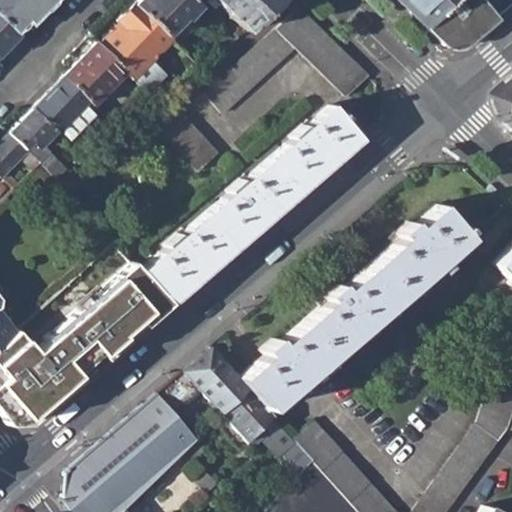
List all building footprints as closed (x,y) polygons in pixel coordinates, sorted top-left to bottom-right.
[(0,0),(0,15),(16,30),(25,20),(28,23),(50,0),(0,0)] [(134,0),(132,3),(164,34),(181,16),(184,19),(197,5),(191,0),(134,0)] [(277,0),(225,0),(220,5),(246,29),(277,0)] [(395,0),(424,28),(450,0),(395,0)] [(498,19),(480,0),(450,0),(424,28),(425,28),(443,46),(452,49),(462,49),(498,19)] [(119,22),(97,45),(123,70),(136,81),(150,66),(146,63),(169,39),(164,34),(132,3),(117,19),(119,22)] [(204,90),(224,113),(295,48),(345,97),(367,75),(296,7),(204,90)] [(0,15),(0,52),(18,33),(16,30),(0,15)] [(94,43),(64,74),(88,97),(94,102),(123,70),(97,45),(94,43)] [(64,74),(32,107),(55,128),(56,130),(60,127),(88,97),(64,74)] [(97,106),(94,102),(88,97),(60,127),(69,136),(97,106)] [(149,118),(196,171),(216,152),(170,99),(161,106),(149,118)] [(138,268),(168,301),(373,124),(354,104),(345,112),(342,108),(338,112),(328,103),(311,118),(308,115),(287,134),(289,136),(247,173),(245,170),(225,187),(227,190),(185,228),(181,224),(162,242),(164,245),(138,268)] [(0,175),(0,176),(20,156),(26,149),(25,147),(31,139),(38,146),(55,128),(32,107),(0,140),(0,175)] [(20,156),(32,170),(41,162),(26,149),(20,156)] [(255,360),(237,376),(247,388),(267,409),(286,392),(326,357),(376,314),(466,236),(461,229),(464,227),(459,222),(456,225),(438,203),(411,225),(405,219),(387,235),(392,242),(339,287),(334,281),(315,297),(320,304),(276,341),(271,336),(257,348),(262,354),(255,360)] [(477,239),(488,251),(511,227),(511,212),(507,208),(477,239)] [(511,279),(511,240),(493,261),(511,279)] [(26,350),(12,332),(0,343),(0,411),(6,419),(26,422),(168,301),(138,268),(131,269),(126,265),(112,276),(26,350)] [(0,343),(12,332),(0,316),(0,343)] [(179,370),(208,401),(220,414),(247,388),(237,376),(208,345),(179,370)] [(312,418),(292,437),(311,458),(331,479),(349,499),(360,510),(361,511),(440,511),(504,423),(511,398),(511,355),(492,375),(479,413),(409,509),(397,511),(312,418)] [(254,433),(272,452),(276,448),(298,472),(311,458),(292,437),(267,409),(247,388),(220,414),(246,440),(254,433)] [(61,496),(72,511),(114,511),(120,507),(184,447),(193,438),(181,424),(152,393),(62,471),(61,496)] [(201,444),(195,437),(193,438),(184,447),(190,454),(201,444)] [(300,511),(318,511),(331,479),(311,458),(298,472),(298,473),(285,486),(300,511)] [(318,511),(338,511),(349,499),(331,479),(318,511)] [(273,511),(300,511),(285,486),(267,505),(273,511)] [(231,507),(235,511),(258,511),(241,496),(231,507)] [(338,511),(357,511),(360,510),(349,499),(338,511)] [(476,511),(498,511),(482,503),(476,511)]
